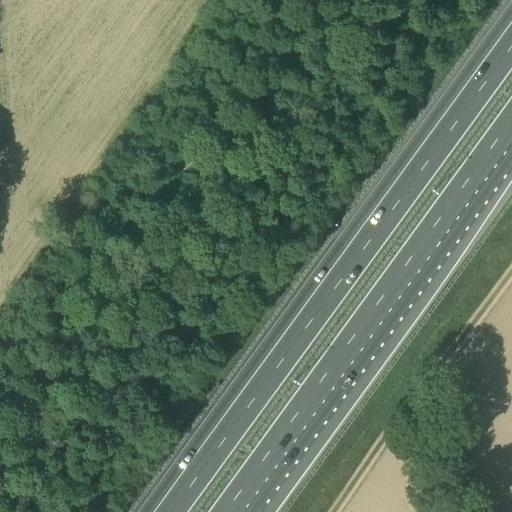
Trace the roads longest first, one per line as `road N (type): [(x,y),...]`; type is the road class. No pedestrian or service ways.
road 1 (motorway): [(511,33),(162,511)]
road 2 (motorway): [(232,511),(511,130)]
road 3 (track): [(511,264),(439,353),(400,426),(338,511)]
